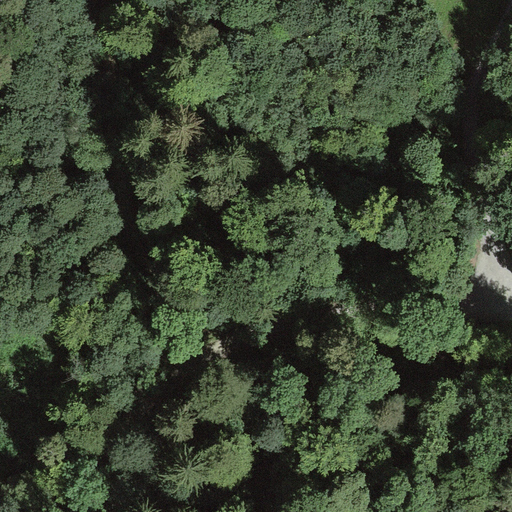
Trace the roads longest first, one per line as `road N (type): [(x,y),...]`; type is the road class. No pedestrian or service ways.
road 1 (track): [(486,309),(369,311),(220,341),(152,394),(35,511)]
road 2 (track): [(220,341),(163,297),(128,229),(99,0)]
road 3 (track): [(486,309),(484,241),(465,144),(469,95),(511,3)]
road 4 (track): [(0,222),(163,297)]
